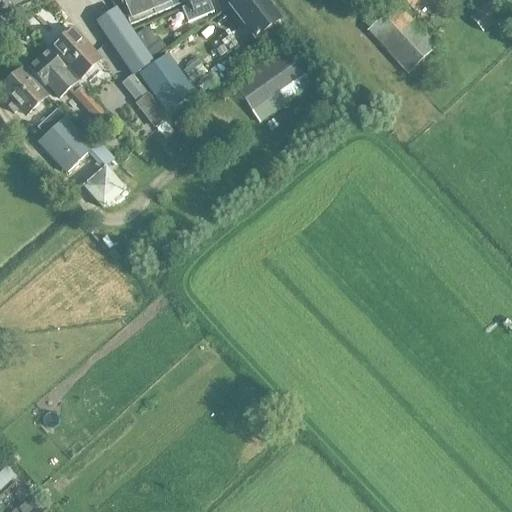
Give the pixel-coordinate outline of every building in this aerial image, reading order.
[(150,0),(111,0),(117,9),(129,26),(157,14),(150,0)] [(150,0),(157,14),(186,2),(185,0),(150,0)] [(185,0),(186,2),(187,2),(190,7),(182,10),(188,25),(213,14),(207,0),(185,0)] [(279,23),(261,0),(239,0),(230,7),(255,41),(279,23)] [(392,2),(364,27),(396,63),(416,45),(400,26),(408,19),(403,13),(410,7),(412,8),(421,0),(401,0),(402,1),(397,6),(392,2)] [(511,13),(499,0),(482,16),(506,42),(511,36),(511,13)] [(154,63),(129,26),(117,9),(96,24),(133,78),(154,63)] [(72,29),(65,36),(51,49),(80,80),(101,60),(72,29)] [(155,57),(164,50),(156,39),(147,45),(155,57)] [(286,47),(232,85),(260,124),(314,86),(286,47)] [(73,83),(46,54),(30,69),(48,90),(50,88),(58,97),(73,83)] [(198,62),(179,77),(187,87),(206,73),(198,62)] [(45,98),(21,72),(2,90),(14,102),(8,108),(15,115),(20,109),(26,116),(45,98)] [(106,115),(81,87),(72,95),(97,123),(106,115)] [(167,120),(148,96),(137,105),(155,129),(167,120)] [(72,118),(61,105),(37,128),(45,137),(37,143),(66,175),(94,148),(69,121),(72,118)] [(85,188),(103,209),(124,190),(105,169),(85,188)] [(0,472),(0,488),(13,477),(5,468),(0,472)]
